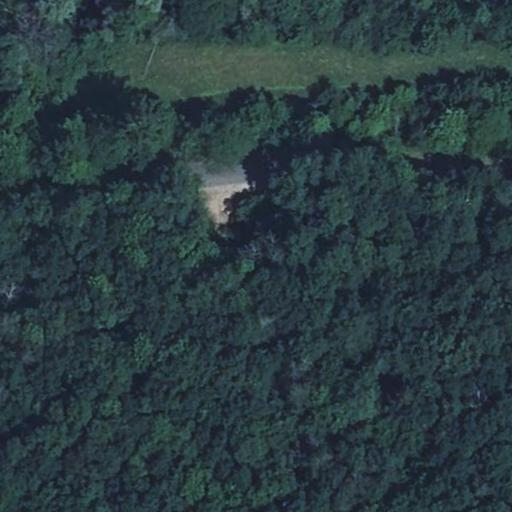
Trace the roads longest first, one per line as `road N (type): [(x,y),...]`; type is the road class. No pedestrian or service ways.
road 1 (tertiary): [(0,197),(227,147),(511,157)]
road 2 (track): [(227,147),(221,220),(92,511)]
